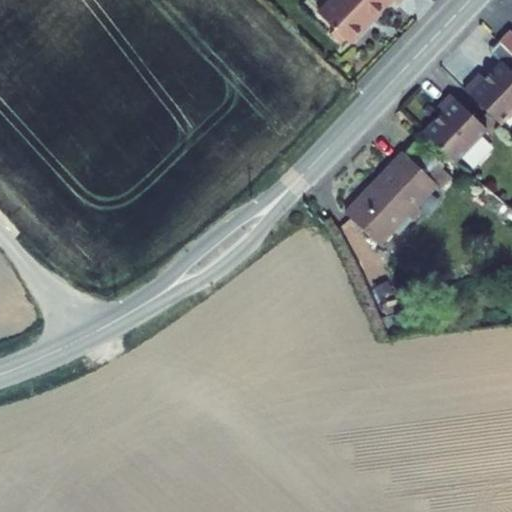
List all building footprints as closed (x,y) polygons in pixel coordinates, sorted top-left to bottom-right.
[(326,0),(315,12),(345,40),(383,0),(326,0)] [(499,38),(510,47),(511,49),(511,27),(511,26),(499,38)] [(490,47),(500,57),(501,57),(507,62),(511,57),(511,49),(510,47),(499,38),(490,47)] [(476,73),(465,84),(503,119),(511,109),(511,57),(507,62),(501,57),(481,78),(476,73)] [(428,112),(418,121),(455,158),(488,125),(456,94),(433,117),(428,112)] [(418,139),(407,151),(434,177),(446,165),(418,139)] [(434,177),(407,151),(406,151),(348,212),(380,241),(395,225),(403,233),(424,210),(416,202),(438,180),(434,177)]
